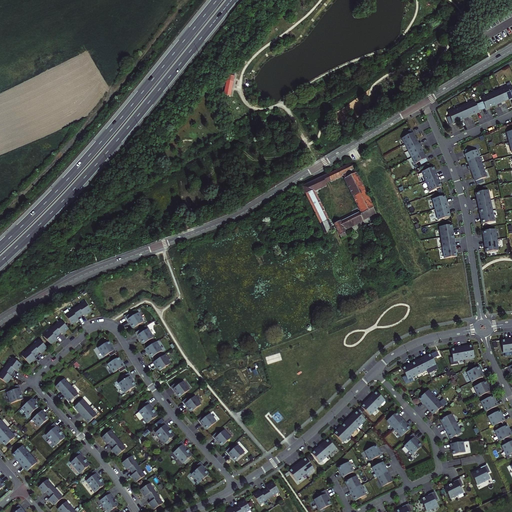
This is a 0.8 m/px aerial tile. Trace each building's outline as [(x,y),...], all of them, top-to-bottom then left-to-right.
[(230,75),(226,95),(233,96),(236,76),(230,75)] [(511,89),(511,86),(500,91),(505,101),(510,99),(511,98),(511,89)] [(500,91),(494,93),(499,104),(500,103),(502,102),(505,101),(500,91)] [(494,93),(487,96),(492,107),(494,106),(497,105),(499,104),(494,93)] [(487,96),(480,99),(482,103),(485,110),(488,109),(492,107),(487,96)] [(474,102),(467,105),(472,115),(476,114),(479,112),(476,106),(474,102)] [(467,105),(461,108),(466,118),(467,118),(470,116),(472,115),(467,105)] [(461,108),(454,110),(459,121),(462,120),(464,119),(466,118),(461,108)] [(454,110),(448,113),(449,117),(452,124),(456,122),(459,121),(454,110)] [(405,137),(402,139),(406,145),(416,140),(414,137),(412,133),(405,137)] [(416,140),(406,145),(409,151),(419,146),(418,145),(417,142),(416,140)] [(420,148),(419,146),(409,151),(412,158),(422,152),(421,150),(420,148)] [(467,159),(468,162),(479,158),(476,151),(473,152),(465,154),(465,155),(467,159)] [(424,155),(422,152),(412,158),(416,164),(418,163),(425,159),(426,159),(424,155)] [(479,158),(468,162),(469,164),(470,167),(470,168),(481,164),(479,158)] [(341,239),(374,224),(370,217),(376,214),(350,164),(327,176),(330,182),(343,176),(361,212),(334,225),(341,239)] [(481,164),(470,168),(471,170),(472,173),(473,175),(483,171),(481,164)] [(433,167),(422,172),(426,182),(437,177),(435,171),(433,167)] [(483,179),(486,178),(483,171),(473,175),(474,178),(475,182),(483,179)] [(437,177),(426,182),(430,192),(441,187),(439,183),(437,177)] [(326,184),(323,178),(302,188),(325,235),(332,232),(323,211),(314,192),(326,185),(326,184)] [(487,190),(475,193),(477,198),(478,203),(489,201),(487,190)] [(444,196),(433,199),(436,209),(447,206),(446,202),(444,196)] [(479,208),(480,214),(491,211),(489,201),(478,203),(479,208)] [(447,206),(436,209),(438,220),(449,217),(448,212),(447,206)] [(491,211),(480,214),(481,219),(482,224),(493,222),(491,211)] [(312,222),(307,224),(312,238),(318,236),(312,222)] [(451,225),(440,226),(441,237),(452,235),(452,230),(451,225)] [(494,229),(482,231),(483,237),(484,242),(495,240),(494,229)] [(452,235),(441,237),(443,247),(454,246),(453,241),(452,235)] [(495,240),(484,242),(485,248),(485,252),(497,251),(495,240)] [(454,246),(443,247),(444,258),(456,256),(455,251),(454,246)] [(366,290),(361,292),(366,302),(371,299),(366,290)] [(85,302),(75,309),(80,316),(83,314),(84,316),(91,311),(85,302)] [(80,316),(75,309),(65,315),(71,324),(78,320),(77,318),(80,316)] [(131,314),(125,317),(129,324),(130,323),(133,328),(143,322),(138,313),(133,316),(131,314)] [(61,321),(52,329),(58,335),(61,332),(62,334),(68,329),(61,321)] [(58,335),(52,329),(43,337),(51,344),(57,339),(55,337),(58,335)] [(141,329),(135,333),(139,340),(140,339),(143,344),(153,338),(148,329),(143,332),(141,329)] [(500,341),(502,352),(511,350),(511,346),(511,339),(500,341)] [(40,340),(31,348),(36,354),(39,352),(41,353),(47,348),(40,340)] [(110,357),(116,353),(113,346),(112,347),(109,342),(98,348),(104,357),(109,354),(110,357)] [(156,342),(145,349),(147,353),(148,352),(151,358),(162,351),(156,342)] [(460,347),(463,359),(473,357),(471,345),(460,347)] [(460,347),(450,349),(451,357),(448,358),(450,365),(457,364),(456,360),(463,359),(460,347)] [(36,354),(31,348),(22,356),(29,364),(35,358),(34,357),(36,354)] [(430,354),(420,359),(425,369),(427,374),(437,369),(430,354)] [(164,355),(153,362),(156,366),(160,371),(170,364),(164,355)] [(12,358),(5,368),(12,373),(14,370),(16,371),(21,364),(12,358)] [(120,373),(126,369),(122,362),(121,363),(118,358),(108,364),(113,373),(118,370),(120,373)] [(420,359),(411,364),(416,374),(425,369),(420,359)] [(411,364),(401,369),(406,379),(416,374),(411,364)] [(466,373),(471,383),(483,377),(481,373),(480,373),(477,367),(466,373)] [(12,373),(5,368),(0,374),(0,378),(7,384),(12,377),(10,376),(12,373)] [(129,373),(121,378),(123,381),(117,384),(124,394),(135,386),(131,380),(132,379),(129,373)] [(69,384),(64,379),(56,386),(63,394),(68,389),(66,387),(69,384)] [(176,382),(170,386),(175,392),(179,397),(189,389),(182,381),(178,385),(176,382)] [(473,387),(478,397),(490,391),(488,388),(487,388),(484,382),(473,387)] [(19,385),(11,388),(12,391),(6,393),(9,404),(23,399),(20,392),(21,392),(19,385)] [(73,389),(71,392),(68,389),(63,394),(70,402),(78,395),(73,389)] [(425,406),(434,399),(427,391),(418,398),(425,406)] [(375,392),(368,399),(376,407),(383,400),(375,392)] [(188,397),(182,402),(187,408),(188,407),(191,412),(201,405),(195,396),(190,400),(188,397)] [(480,402),(485,412),(497,406),(495,402),(494,403),(492,397),(480,402)] [(31,399),(21,408),(28,416),(37,408),(33,403),(34,403),(31,399)] [(376,407),(368,399),(360,407),(368,415),(376,407)] [(439,404),(434,399),(425,406),(433,414),(441,407),(442,407),(445,404),(442,402),(439,404)] [(87,405),(83,400),(74,407),(81,415),(87,410),(85,407),(87,405)] [(148,401),(142,406),(144,408),(140,411),(148,423),(158,415),(155,412),(154,410),(151,407),(152,406),(148,401)] [(92,410),(89,412),(87,410),(81,415),(88,423),(97,416),(92,410)] [(42,411),(32,420),(39,427),(48,419),(46,417),(44,415),(44,414),(42,411)] [(356,411),(348,419),(356,427),(364,419),(356,411)] [(487,417),(492,427),(504,421),(502,417),(501,417),(499,411),(487,417)] [(394,428),(402,421),(395,413),(386,420),(394,428)] [(203,415),(197,419),(202,425),(203,425),(207,430),(216,422),(210,414),(205,418),(203,415)] [(445,429),(455,424),(450,414),(440,420),(445,429)] [(348,419),(340,426),(348,434),(356,427),(348,419)] [(15,437),(0,421),(0,420),(0,440),(0,441),(1,440),(5,445),(15,437)] [(409,429),(402,421),(394,428),(401,436),(409,429)] [(164,422),(158,426),(160,429),(155,432),(164,444),(171,439),(174,436),(171,433),(170,431),(167,428),(168,427),(164,422)] [(54,424),(48,429),(50,431),(46,435),(56,446),(65,438),(62,435),(60,433),(58,430),(59,429),(54,424)] [(460,433),(455,424),(445,429),(449,439),(460,433)] [(348,434),(340,426),(333,434),(341,442),(348,434)] [(508,432),(506,426),(494,431),(499,441),(511,435),(509,432),(508,432)] [(217,432),(212,436),(217,442),(218,441),(222,446),(231,438),(224,430),(220,434),(217,432)] [(111,445),(118,440),(110,431),(102,438),(107,444),(109,443),(111,445)] [(416,439),(412,434),(406,439),(408,441),(404,445),(412,455),(421,446),(415,440),(416,439)] [(327,439),(319,446),(326,455),(334,448),(327,439)] [(125,449),(118,440),(111,445),(114,448),(112,450),(117,456),(125,449)] [(507,459),(511,456),(511,441),(502,446),(507,456),(506,457),(507,459)] [(181,442),(175,447),(177,449),(173,453),(182,464),(183,464),(189,459),(192,456),(189,453),(187,451),(185,448),(186,448),(181,442)] [(462,442),(449,444),(450,448),(452,455),(464,452),(462,442)] [(231,447),(226,452),(231,457),(235,461),(244,453),(237,445),(233,449),(231,447)] [(378,451),(375,445),(364,451),(369,461),(381,455),(378,450),(378,451)] [(37,463),(22,446),(13,454),(17,459),(17,460),(22,466),(23,466),(27,471),(37,463)] [(326,455),(319,446),(311,453),(318,462),(326,455)] [(80,451),(74,456),(76,458),(71,462),(80,473),(90,466),(87,462),(85,461),(83,458),(84,457),(80,451)] [(131,471),(138,466),(131,457),(122,463),(127,470),(129,468),(131,471)] [(305,458),(296,465),(303,474),(312,467),(305,458)] [(199,462),(193,468),(195,470),(190,474),(198,483),(208,474),(203,468),(204,467),(199,462)] [(342,477),(353,471),(348,462),(337,468),(342,477)] [(377,477),(386,472),(382,463),(372,468),(375,474),(373,475),(374,478),(377,477)] [(303,474),(296,465),(288,471),(295,481),(303,474)] [(145,476),(138,466),(131,471),(133,474),(131,476),(136,482),(145,476)] [(490,473),(486,466),(480,469),(480,470),(477,472),(475,473),(471,475),(476,486),(489,479),(487,474),(490,473)] [(95,471),(89,476),(91,478),(87,481),(96,493),(105,485),(102,482),(101,480),(99,477),(100,476),(95,471)] [(391,481),(386,472),(377,477),(381,486),(391,481)] [(349,491),(360,485),(355,476),(344,482),(349,491)] [(443,488),(448,499),(461,493),(459,487),(462,486),(459,479),(452,482),(453,483),(449,485),(447,486),(443,488)] [(45,492),(48,495),(54,489),(46,480),(38,488),(44,494),(45,492)] [(267,489),(264,491),(269,498),(279,492),(273,483),(266,487),(267,489)] [(149,498),(156,494),(149,484),(140,490),(145,497),(147,495),(149,498)] [(365,495),(360,485),(349,491),(354,501),(365,495)] [(54,489),(48,495),(50,498),(49,499),(54,505),(62,498),(54,489)] [(109,490),(103,495),(105,497),(101,501),(109,511),(110,511),(119,505),(117,501),(115,499),(113,496),(114,496),(109,490)] [(269,498),(264,491),(261,493),(260,491),(253,496),(259,505),(269,498)] [(325,499),(328,498),(324,491),(317,494),(318,495),(312,498),(318,509),(327,504),(325,499)] [(433,492),(427,495),(427,496),(420,499),(425,511),(436,506),(434,500),(437,499),(433,492)] [(162,504),(156,494),(149,498),(151,502),(149,503),(153,510),(162,504)] [(239,506),(236,508),(237,511),(246,511),(250,510),(245,500),(238,504),(239,506)] [(72,511),(74,511),(66,502),(58,509),(60,511),(72,511)]
